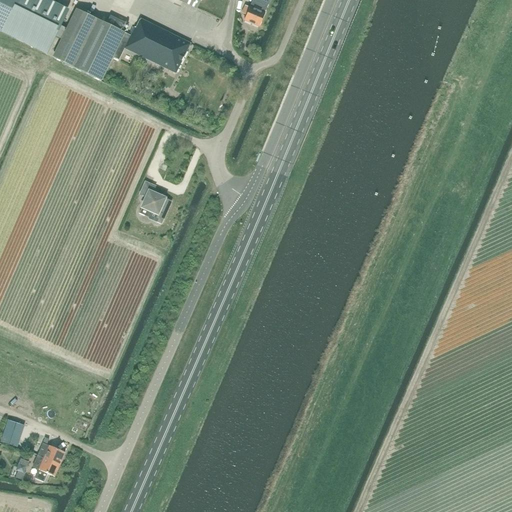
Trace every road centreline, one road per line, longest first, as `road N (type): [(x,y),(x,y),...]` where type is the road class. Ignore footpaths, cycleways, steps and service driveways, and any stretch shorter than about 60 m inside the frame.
road 1 (unclassified): [(99,511),(225,226),(268,154),(331,0)]
road 2 (primary): [(130,511),(350,0)]
